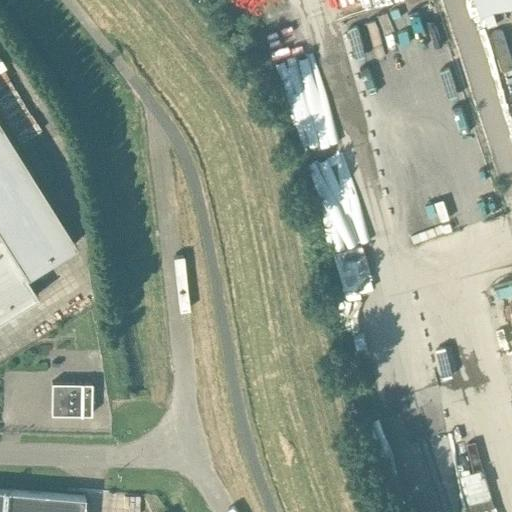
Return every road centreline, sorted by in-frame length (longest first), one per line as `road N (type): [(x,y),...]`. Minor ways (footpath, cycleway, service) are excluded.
road 1 (unclassified): [(272,511),(233,383),(196,183),(148,99)]
road 2 (unclassified): [(172,454),(184,410),(183,370),(148,99)]
road 3 (unclassified): [(172,454),(0,454)]
